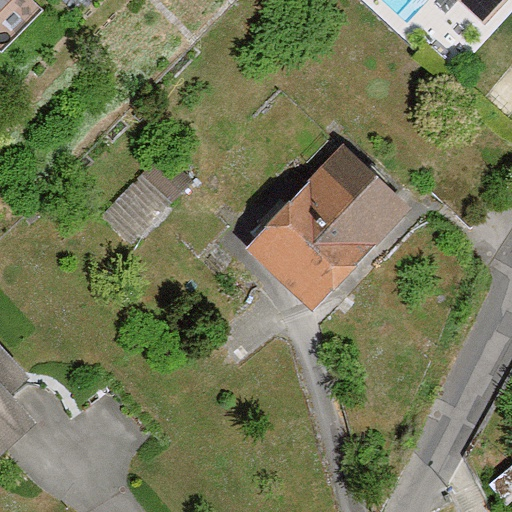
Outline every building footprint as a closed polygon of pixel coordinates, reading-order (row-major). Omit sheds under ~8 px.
[(458,0),(481,22),(502,0),(458,0)] [(311,309),(408,210),(344,148),(247,247),(311,309)] [(133,249),(185,197),(150,163),(99,216),(133,249)] [(28,374),(0,344),(0,450),(31,420),(7,395),(28,374)] [(511,464),(490,481),(504,500),(511,494),(511,464)]
